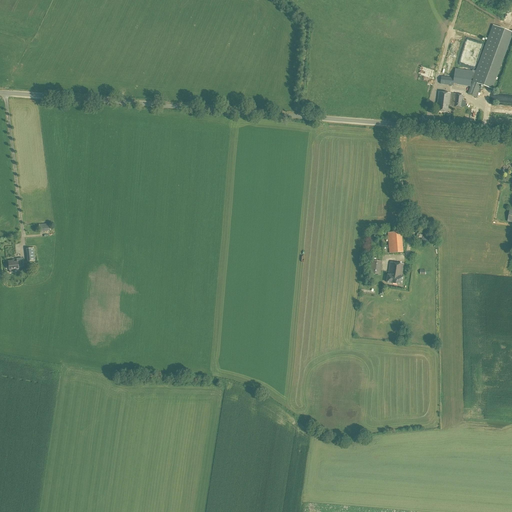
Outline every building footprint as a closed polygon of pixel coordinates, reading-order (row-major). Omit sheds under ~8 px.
[(473,79),(468,94),(477,97),(481,85),(492,89),(511,36),(511,32),(493,25),(475,73),(472,72),(471,79),(473,79)] [(484,45),(470,40),(467,46),(482,52),(484,45)] [(453,58),(452,62),(457,64),(462,43),(455,42),(451,58),(453,58)] [(461,108),(463,95),(439,92),(438,103),(438,104),(437,111),(447,112),(448,105),(449,105),(449,106),(451,106),(454,107),(461,108)] [(39,232),(48,232),(48,231),(50,231),(49,223),(39,224),(39,232)] [(433,238),(417,234),(416,237),(421,238),(422,236),(422,237),(421,240),(431,243),(433,238)] [(34,259),(54,259),(55,241),(30,241),(30,252),(34,252),(34,259)] [(389,253),(403,252),(403,244),(389,245),(389,253)] [(14,262),(13,261),(7,261),(8,270),(9,270),(9,273),(15,272),(14,270),(19,269),(18,267),(27,265),(26,257),(17,258),(17,261),(14,262)] [(380,275),(382,261),(372,260),(370,273),(380,275)] [(401,277),(403,264),(389,262),(388,272),(383,271),(383,274),(387,275),(386,282),(401,285),(402,277),(401,277)]
